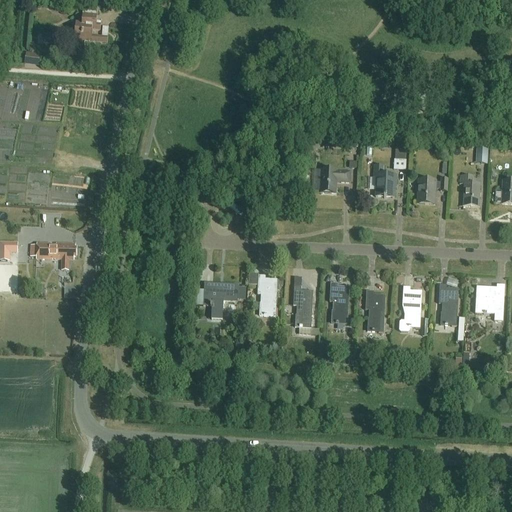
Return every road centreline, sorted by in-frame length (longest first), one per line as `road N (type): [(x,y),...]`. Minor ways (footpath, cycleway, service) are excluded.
road 1 (tertiary): [(511,458),(97,434),(86,422),(80,393),(87,290),(153,0)]
road 2 (residential): [(511,254),(229,241),(221,222)]
